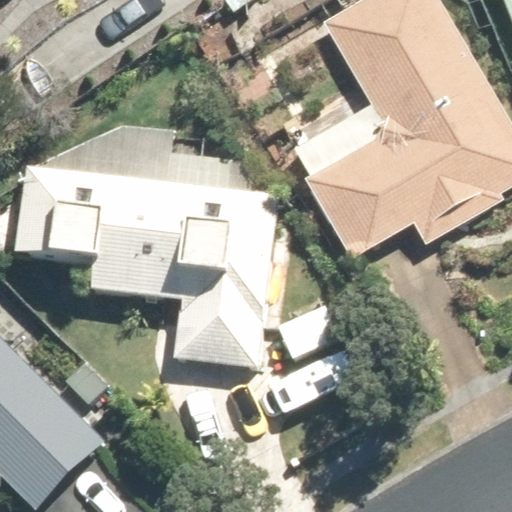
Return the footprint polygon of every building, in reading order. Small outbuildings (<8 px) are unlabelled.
[(385,149),(309,194),(359,276),(419,240),(429,259),(511,214),(508,208),(511,205),(511,124),(440,0),(383,0),(327,33),(387,139),(385,149)] [(511,0),(503,0),(511,22),(511,0)] [(103,293),(102,310),(187,320),(180,375),(260,384),(267,327),(271,328),(285,209),(170,195),(177,145),(117,137),(42,180),(30,178),(19,270),(72,282),(71,290),(103,293)] [(316,370),(351,350),(331,316),(283,344),(300,373),(265,394),(283,424),(331,394),(316,370)] [(0,504),(6,505),(5,490),(27,511),(58,511),(111,459),(0,349),(0,504)] [(87,374),(69,393),(94,417),(111,399),(87,374)]
